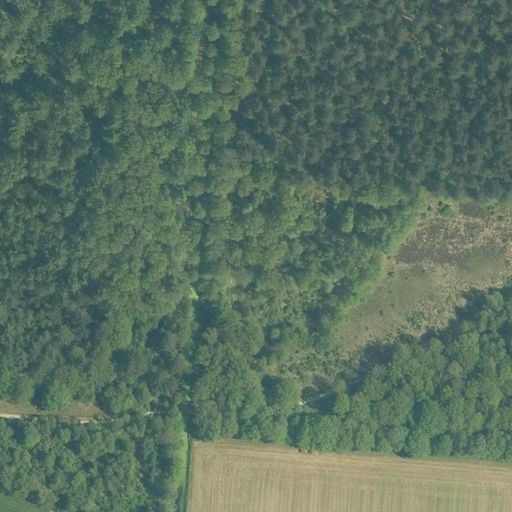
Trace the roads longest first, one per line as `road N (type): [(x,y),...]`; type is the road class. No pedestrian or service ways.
road 1 (track): [(511,441),(292,422),(268,411),(231,260),(244,0)]
road 2 (track): [(0,410),(79,418),(109,412),(178,298),(202,0)]
